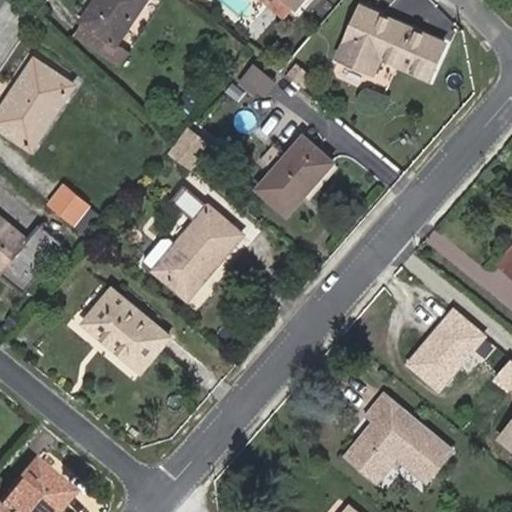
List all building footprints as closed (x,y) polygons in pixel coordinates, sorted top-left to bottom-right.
[(97,0),(75,32),(119,61),(124,52),(118,48),(147,0),(97,0)] [(286,0),(297,9),(304,0),(286,0)] [(431,79),(446,43),(361,5),(340,58),(376,73),(382,59),(431,79)] [(75,85),(36,59),(0,113),(0,127),(33,149),(75,85)] [(267,97),(279,82),(256,63),(239,83),(255,96),(259,92),(267,97)] [(188,172),(209,145),(185,126),(164,154),(188,172)] [(335,162),(305,136),(259,189),(289,214),(335,162)] [(186,184),(172,201),(197,221),(177,245),(156,270),(189,299),(243,234),(186,184)] [(65,187),(50,206),(72,225),(89,205),(65,187)] [(59,244),(40,229),(30,239),(0,214),(0,273),(21,290),(59,244)] [(156,270),(177,245),(170,238),(163,239),(145,260),(156,270)] [(511,247),(500,262),(511,272),(511,247)] [(114,288),(85,323),(143,371),(172,336),(114,288)] [(456,310),(411,363),(441,389),(486,336),(456,310)] [(399,459),(428,482),(454,450),(385,394),(368,414),(376,421),(347,455),(380,482),(399,459)] [(56,511),(74,491),(36,460),(0,502),(0,511),(56,511)]
